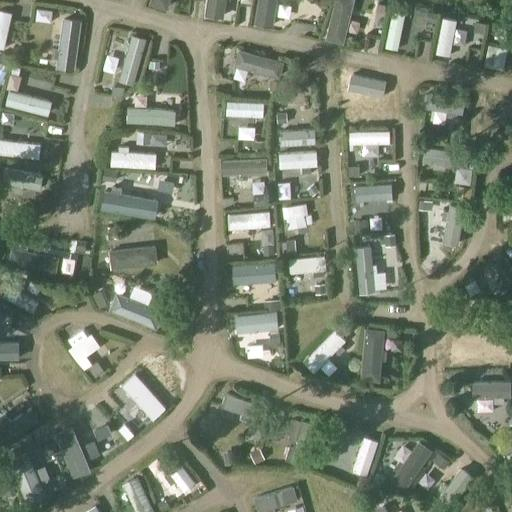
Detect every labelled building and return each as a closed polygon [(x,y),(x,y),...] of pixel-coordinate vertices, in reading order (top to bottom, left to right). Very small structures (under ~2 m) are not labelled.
[(223,16),(224,0),(206,0),(205,13),(223,16)] [(275,0),(258,0),(255,22),(272,25),(275,0)] [(334,0),(326,36),(342,40),(351,0),(334,0)] [(378,1),(376,10),(384,12),(385,3),(378,1)] [(386,44),(398,46),(406,6),(394,4),(386,44)] [(426,18),(435,20),(437,10),(428,8),(426,18)] [(0,46),(4,48),(11,12),(0,9),(0,46)] [(457,15),(444,13),(437,50),(450,53),(457,15)] [(57,56),(56,67),(73,69),(80,20),(63,18),(59,47),(53,47),(52,55),(57,56)] [(114,42),(120,25),(101,19),(96,36),(114,42)] [(418,47),(423,32),(412,29),(408,44),(418,47)] [(119,80),(133,84),(146,39),(132,35),(119,80)] [(488,43),(484,64),(494,66),(498,45),(488,43)] [(98,44),(96,57),(109,60),(111,46),(98,44)] [(12,46),(12,58),(22,58),(22,46),(12,46)] [(235,64),(278,77),(282,62),(239,49),(235,64)] [(1,51),(0,52),(0,60),(6,63),(9,55),(1,51)] [(1,61),(0,62),(0,78),(1,80),(9,65),(1,61)] [(165,62),(165,77),(168,77),(169,101),(181,100),(181,62),(165,62)] [(12,65),(11,72),(18,74),(20,67),(12,65)] [(344,87),(375,89),(376,77),(345,75),(344,87)] [(112,84),(111,94),(122,96),(124,86),(112,84)] [(278,85),(279,108),(293,107),(292,84),(278,85)] [(429,88),(426,105),(462,111),(465,95),(429,88)] [(9,89),(5,103),(46,114),(49,100),(9,89)] [(228,102),(226,115),(248,117),(248,122),(256,122),(256,117),(262,118),(263,105),(228,102)] [(97,120),(98,106),(86,106),(85,120),(97,120)] [(173,110),(127,108),(126,122),(172,125),(173,110)] [(287,122),(286,112),(277,112),(277,122),(287,122)] [(315,142),(314,128),(280,130),(281,145),(315,142)] [(350,141),(389,141),(389,129),(350,130),(350,141)] [(452,129),(450,140),(460,141),(462,130),(452,129)] [(136,131),(136,142),(148,142),(149,132),(136,131)] [(0,153),(38,157),(39,143),(0,138),(0,153)] [(265,150),(266,142),(255,141),(255,150),(265,150)] [(117,148),(111,148),(110,162),(154,165),(155,150),(127,149),(127,143),(118,142),(117,148)] [(466,165),(468,150),(426,145),(424,159),(466,165)] [(316,151),(280,153),(280,167),(317,165),(316,151)] [(240,174),(239,179),(248,179),(248,174),(266,175),(266,160),(224,159),(224,174),(240,174)] [(349,173),(359,173),(358,163),(348,163),(349,173)] [(5,167),(2,181),(14,184),(12,190),(22,192),(23,186),(38,189),(41,176),(5,167)] [(102,178),(115,180),(116,170),(103,168),(102,178)] [(287,184),(287,168),(270,169),(271,185),(287,184)] [(419,181),(460,181),(460,169),(419,169),(419,181)] [(392,196),(391,182),(356,184),(357,198),(392,196)] [(101,207),(151,216),(154,200),(119,193),(121,184),(112,183),(110,191),(104,190),(101,207)] [(313,183),(306,188),(312,195),(318,190),(313,183)] [(457,195),(468,197),(470,186),(459,184),(457,195)] [(254,195),(254,205),(265,205),(265,195),(254,195)] [(419,207),(431,208),(432,199),(420,198),(419,207)] [(443,240),(457,242),(464,206),(450,203),(443,240)] [(229,215),(230,229),(270,227),(269,214),(229,215)] [(103,216),(100,226),(116,229),(119,219),(103,216)] [(356,219),(356,230),(367,229),(367,219),(356,219)] [(395,232),(386,233),(387,244),(396,243),(395,232)] [(287,239),(287,250),(295,250),(294,238),(287,239)] [(78,240),(76,249),(85,251),(87,242),(78,240)] [(374,288),(370,244),(355,245),(359,290),(374,288)] [(156,263),(154,245),(110,250),(112,268),(156,263)] [(59,256),(13,247),(9,265),(55,275),(59,256)] [(273,256),(273,247),(263,247),(264,256),(273,256)] [(324,274),(324,269),(326,269),(324,256),(290,259),(291,272),(313,270),(314,275),(324,274)] [(511,267),(506,258),(494,265),(511,297),(511,267)] [(233,266),(234,283),(274,282),(274,264),(233,266)] [(324,284),(314,285),(315,293),(325,293),(324,284)] [(8,285),(2,295),(32,311),(38,301),(8,285)] [(97,303),(107,298),(102,288),(92,293),(97,303)] [(117,292),(110,309),(155,327),(162,310),(117,292)] [(280,300),(265,301),(265,311),(281,310),(280,300)] [(486,305),(437,306),(437,328),(487,326),(486,305)] [(236,316),(238,333),(278,330),(276,313),(236,316)] [(353,328),(345,320),(338,328),(346,335),(353,328)] [(511,364),(511,322),(503,325),(511,364)] [(387,325),(386,335),(396,336),(397,326),(387,325)] [(362,376),(380,378),(382,358),(386,358),(387,349),(383,348),(384,329),(367,327),(362,376)] [(340,353),(345,347),(342,344),(346,340),(335,329),(305,360),(315,370),(336,349),(340,353)] [(91,332),(68,348),(77,361),(100,345),(91,332)] [(270,334),(271,348),(280,347),(279,333),(270,334)] [(41,343),(65,371),(75,362),(51,335),(41,343)] [(0,356),(12,356),(11,343),(0,343),(0,356)] [(95,377),(104,371),(96,361),(87,367),(95,377)] [(1,394),(15,394),(15,373),(2,372),(1,394)] [(135,373),(123,384),(153,417),(165,406),(135,373)] [(496,400),(504,400),(504,396),(510,396),(510,380),(474,380),(474,396),(496,396),(496,400)] [(241,413),(240,417),(248,420),(250,415),(257,418),(261,404),(226,393),(221,406),(241,413)] [(0,441),(2,444),(40,419),(31,406),(10,421),(4,413),(0,415),(0,441)] [(275,433),(279,421),(266,417),(262,430),(275,433)] [(60,420),(50,425),(67,458),(77,453),(60,420)] [(304,465),(315,424),(301,420),(293,448),(288,447),(285,459),(304,465)] [(246,452),(258,444),(251,433),(239,441),(246,452)] [(511,433),(499,441),(507,455),(511,451),(511,433)] [(364,436),(352,470),(366,475),(378,441),(364,436)] [(393,469),(397,471),(392,478),(405,487),(431,450),(418,441),(403,463),(399,460),(393,469)] [(264,457),(259,447),(250,452),(255,461),(264,457)] [(223,451),(225,464),(234,462),(232,450),(223,451)] [(44,494),(26,451),(9,459),(27,501),(44,494)] [(448,460),(437,452),(432,460),(443,467),(448,460)] [(328,468),(344,470),(346,458),(330,456),(328,468)] [(164,466),(170,473),(165,477),(171,484),(175,480),(184,491),(194,482),(174,457),(164,466)] [(461,466),(438,497),(450,506),(473,475),(461,466)] [(123,483),(137,511),(153,511),(136,476),(123,483)] [(266,511),(273,511),(272,507),(296,499),(292,487),(255,499),(259,511),(266,509),(266,511)] [(104,506),(116,501),(111,489),(99,493),(104,506)] [(169,507),(165,499),(157,503),(161,511),(169,507)] [(486,502),(480,505),(484,511),(488,511),(491,510),(486,502)]
